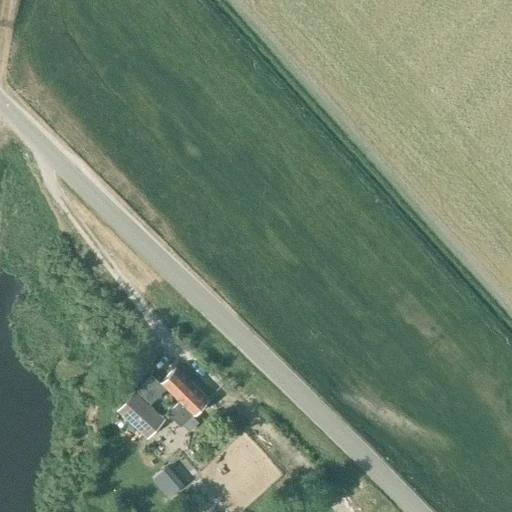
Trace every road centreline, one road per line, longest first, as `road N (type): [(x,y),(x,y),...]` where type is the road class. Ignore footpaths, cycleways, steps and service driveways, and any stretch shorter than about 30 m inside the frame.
road 1 (tertiary): [(420,511),(0,100)]
road 2 (track): [(318,490),(159,334)]
